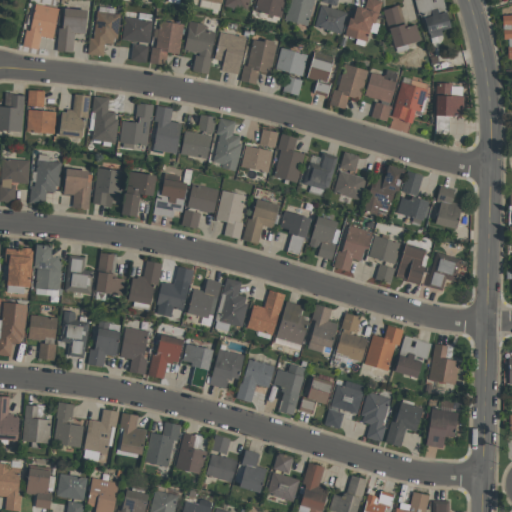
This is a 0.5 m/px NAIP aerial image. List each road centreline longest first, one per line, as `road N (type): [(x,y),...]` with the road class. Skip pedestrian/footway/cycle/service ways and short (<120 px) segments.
road 1 (residential): [(0,219),(128,236),(485,321),(511,320)]
road 2 (residential): [(466,0),(488,61),(480,511)]
road 3 (residential): [(0,66),(232,105),(490,164)]
road 4 (residential): [(0,376),(131,394),(482,484)]
